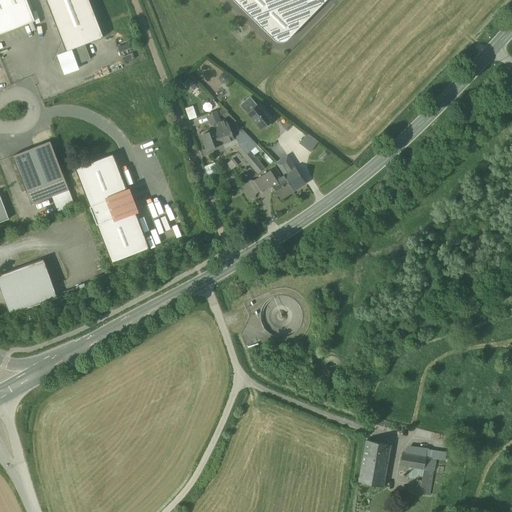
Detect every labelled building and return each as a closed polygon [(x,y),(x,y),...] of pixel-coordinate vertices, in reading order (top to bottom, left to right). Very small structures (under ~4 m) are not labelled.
[(0,0),(0,34),(35,21),(26,0),(0,0)] [(103,37),(89,0),(46,0),(62,42),(66,52),(85,44),(103,37)] [(233,0),(274,40),(277,42),(281,42),(285,41),(288,40),(326,0),(233,0)] [(85,44),(66,52),(62,42),(53,62),(73,70),(76,65),(91,59),(85,44)] [(190,92),(197,85),(188,77),(181,84),(190,92)] [(257,106),(250,97),(241,105),(248,114),(257,106)] [(273,119),(260,104),(257,106),(248,114),(261,129),(273,119)] [(188,119),(197,116),(194,105),(185,107),(188,119)] [(217,111),(210,114),(209,113),(208,114),(208,115),(212,125),(214,124),(221,121),(217,111)] [(244,131),(225,112),(222,115),(240,134),(244,131)] [(221,121),(214,124),(216,130),(217,129),(222,143),(234,139),(232,133),(232,131),(231,131),(228,123),(225,120),(221,121)] [(216,130),(202,135),(207,149),(222,143),(217,129),(216,130)] [(240,134),(235,138),(236,138),(240,144),(249,136),(244,131),(240,134)] [(319,142),(307,134),(300,143),(311,152),(319,142)] [(254,155),(250,151),(257,145),(249,136),(240,144),(236,147),(253,168),(252,169),(257,173),(258,174),(265,168),(255,156),(254,155)] [(305,183),(292,163),(278,140),(268,147),(272,153),(272,154),(286,175),(284,176),(293,190),(305,183)] [(50,141),(12,156),(31,205),(52,196),(69,190),(50,141)] [(113,154),(75,169),(97,225),(111,263),(149,248),(134,210),(122,215),(122,214),(116,217),(109,200),(115,198),(115,197),(127,192),(113,154)] [(231,159),(227,164),(232,168),(236,162),(231,159)] [(214,172),(212,163),(205,165),(208,174),(214,172)] [(293,190),(284,176),(282,177),(276,167),(265,174),(272,184),(281,198),(293,190)] [(265,174),(259,178),(255,180),(262,191),(272,184),(265,174)] [(69,190),(52,196),(58,212),(75,206),(69,190)] [(122,215),(134,210),(127,192),(115,197),(115,198),(109,200),(116,217),(122,214),(122,215)] [(0,222),(9,219),(0,195),(0,222)] [(41,260),(0,275),(0,301),(4,300),(9,313),(10,315),(12,314),(28,309),(55,299),(57,298),(53,286),(45,262),(44,262),(44,259),(41,260)] [(392,445),(366,440),(358,482),(361,483),(384,487),(392,445)] [(426,457),(402,453),(400,467),(423,471),(425,459),(426,457)] [(435,460),(425,459),(423,471),(422,480),(416,479),(414,492),(430,494),(435,460)]
